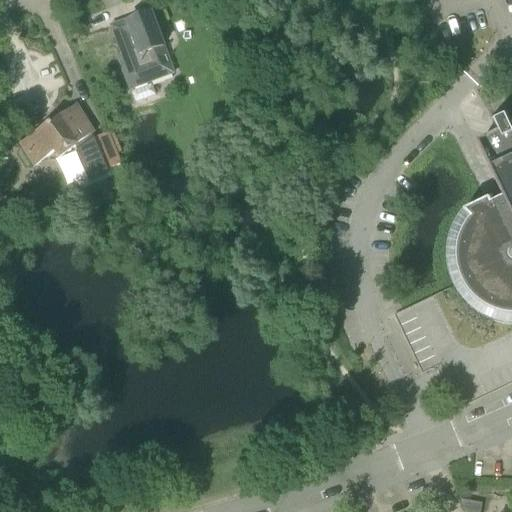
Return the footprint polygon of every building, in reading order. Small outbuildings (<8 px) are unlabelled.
[(160,21),(154,24),(151,16),(152,16),(151,14),(126,24),(136,51),(123,56),(115,34),(114,34),(122,56),(118,58),(130,90),(172,74),(158,37),(164,34),(160,21)] [(54,154),(58,160),(77,146),(91,136),(92,135),(75,107),(20,144),(35,167),(54,154)] [(457,272),(462,286),(464,290),(467,293),(469,297),(472,300),(475,303),(478,305),(481,308),(485,310),(488,312),(492,313),(496,315),(500,316),(504,317),(508,318),(511,317),(511,131),(510,132),(500,112),(488,118),(498,138),(477,148),(502,201),(490,206),(488,202),(463,214),(469,222),(458,242),(456,253),(457,272)] [(77,146),(89,178),(121,165),(113,146),(117,145),(112,133),(109,135),(108,134),(96,139),(93,140),(91,136),(77,146)] [(462,511),(479,511),(481,506),(462,502),(460,501),(462,511)]
